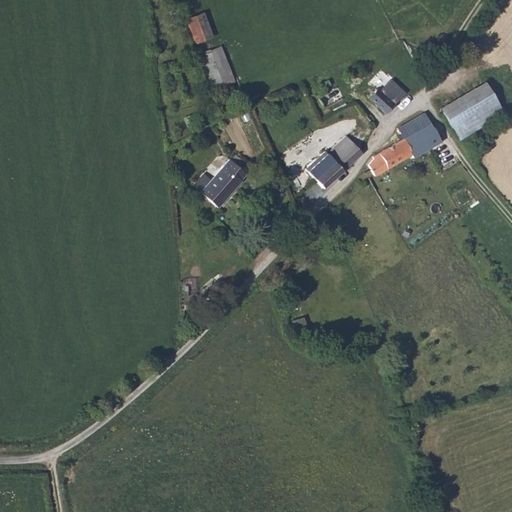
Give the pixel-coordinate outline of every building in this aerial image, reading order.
[(186,17),(195,42),(213,36),(204,10),(186,17)] [(213,89),(235,80),(221,44),(199,52),(213,89)] [(375,89),(392,104),(399,95),(381,80),(375,89)] [(345,81),(327,92),(335,103),(351,91),(345,81)] [(455,139),(502,114),(485,82),(438,107),(452,133),(455,139)] [(443,144),(428,115),(403,128),(408,138),(376,154),(379,161),(367,167),(371,176),(372,178),(416,155),(417,156),(443,144)] [(320,189),(360,153),(356,148),(343,136),(327,150),(324,153),(321,151),(302,168),(320,189)] [(238,164),(225,149),(192,177),(208,195),(235,171),(233,169),(238,164)]
